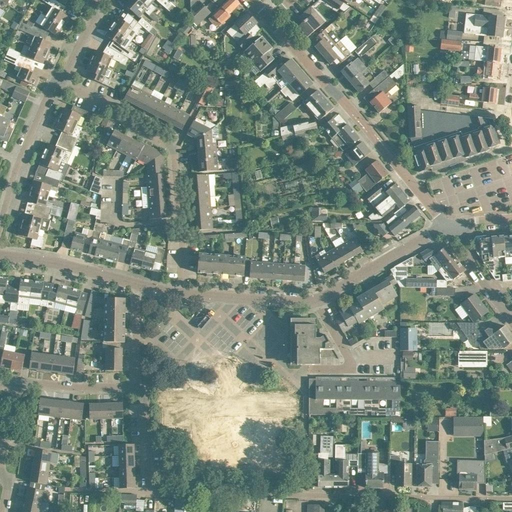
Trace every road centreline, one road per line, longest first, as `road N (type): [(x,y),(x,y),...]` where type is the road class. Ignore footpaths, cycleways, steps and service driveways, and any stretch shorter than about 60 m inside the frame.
road 1 (residential): [(178,293),(183,229),(172,147),(57,82)]
road 2 (residential): [(445,226),(268,19)]
road 3 (residential): [(445,226),(314,300)]
road 4 (residential): [(137,284),(0,255)]
road 5 (residential): [(314,300),(178,293)]
road 6 (residential): [(2,511),(2,467),(19,387)]
